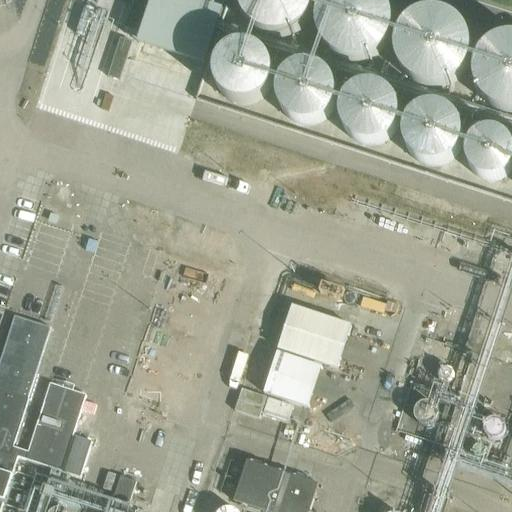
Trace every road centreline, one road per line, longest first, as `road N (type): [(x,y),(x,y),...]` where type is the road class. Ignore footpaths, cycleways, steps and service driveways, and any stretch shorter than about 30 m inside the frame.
road 1 (unknown): [(270,232),(162,511)]
road 2 (unknown): [(158,197),(89,445)]
road 3 (unknown): [(183,0),(120,185)]
road 4 (unknown): [(414,278),(355,455)]
road 5 (unknown): [(44,161),(89,0)]
road 6 (unknown): [(0,255),(73,282),(49,358)]
